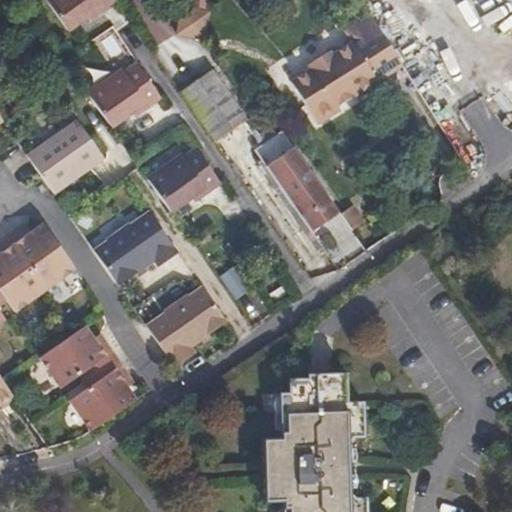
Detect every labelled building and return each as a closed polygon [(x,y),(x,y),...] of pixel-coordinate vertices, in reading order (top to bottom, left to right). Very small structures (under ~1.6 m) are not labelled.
[(117,5),(113,0),(47,0),(45,2),(66,33),(89,19),(92,23),(117,5)] [(404,66),(385,37),(378,25),(353,42),(350,39),(330,52),(327,47),(305,62),(307,65),(288,78),(316,122),(337,108),(335,105),(353,94),(355,96),(404,66)] [(160,100),(137,68),(125,76),(121,72),(87,95),(111,128),(130,115),(132,119),(160,100)] [(214,70),(202,79),(179,94),(181,97),(196,117),(216,146),(238,131),(251,122),(216,72),(214,70)] [(477,137),(499,123),(482,96),(460,110),(477,137)] [(51,192),(102,155),(77,122),(27,158),(48,188),(51,192)] [(279,137),(273,128),(261,137),(267,146),(279,137)] [(336,210),(295,150),(266,171),(313,238),(329,226),(323,219),(336,210)] [(218,184),(196,151),(182,160),(178,155),(146,177),(164,203),(170,211),(190,199),(192,201),(218,184)] [(354,234),(366,226),(353,209),(342,217),(354,234)] [(106,241),(92,250),(97,257),(117,286),(153,261),(157,267),(179,251),(151,210),(129,225),(129,224),(105,240),(106,241)] [(329,226),(342,217),(340,215),(336,210),(323,219),(329,226)] [(74,267),(42,222),(41,221),(27,230),(21,235),(17,230),(6,238),(42,289),(74,267)] [(27,230),(23,226),(17,230),(21,235),(27,230)] [(42,289),(6,238),(0,242),(0,294),(11,311),(42,289)] [(166,312),(145,326),(173,367),(196,352),(191,346),(227,321),(203,286),(189,295),(188,294),(165,310),(166,312)] [(71,379),(110,352),(100,339),(96,342),(92,337),(82,324),(36,357),(58,388),(71,379)] [(100,339),(96,334),(92,337),(96,342),(100,339)] [(75,385),(114,358),(110,352),(71,379),(75,385)] [(80,391),(118,364),(114,358),(75,385),(80,391)] [(120,406),(133,397),(125,385),(121,380),(127,376),(118,364),(80,391),(67,400),(88,429),(120,406)] [(343,460),(351,461),(350,442),(358,436),(370,436),(369,399),(353,399),(352,371),(313,371),(313,376),(294,377),(295,390),(286,391),(288,438),(271,438),(273,502),(290,503),(290,511),(372,511),(372,497),(358,498),(353,492),(352,476),(344,476),(343,460)] [(131,381),(127,376),(121,380),(125,385),(131,381)] [(15,401),(2,383),(0,380),(0,412),(10,405),(15,401)] [(0,419),(13,409),(10,405),(0,412),(0,419)] [(352,476),(351,461),(343,460),(344,476),(352,476)]
